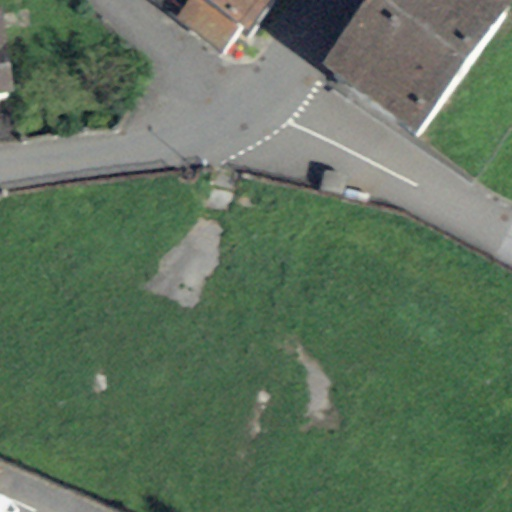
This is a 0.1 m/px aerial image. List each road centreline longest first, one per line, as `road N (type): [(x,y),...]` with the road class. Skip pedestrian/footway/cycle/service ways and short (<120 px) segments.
road 1 (residential): [(511,237),(255,101)]
road 2 (residential): [(255,101),(0,166)]
road 3 (residential): [(255,101),(338,0)]
